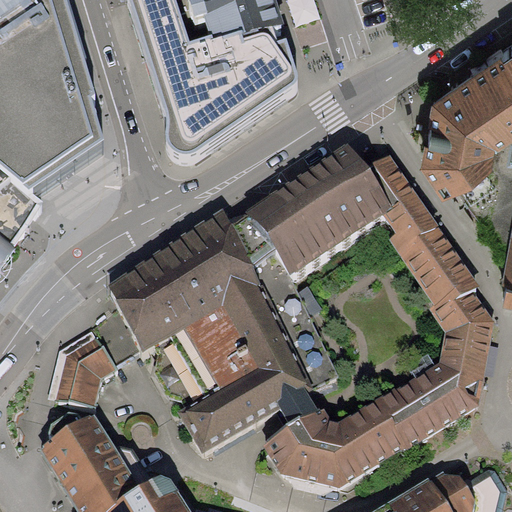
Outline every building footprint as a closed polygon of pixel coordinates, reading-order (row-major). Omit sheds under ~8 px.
[(45,214),(35,203),(104,155),(93,115),(97,110),(63,0),(0,0),(0,270),(11,257),(45,214)] [(150,0),(130,7),(128,8),(167,129),(167,145),(166,151),(167,155),(169,160),(174,165),(181,168),(187,169),(194,169),(293,101),(296,98),(298,95),(298,92),(298,89),(297,84),(289,61),(287,53),(277,57),(272,40),(213,61),(211,53),(184,63),(163,0),(150,0)] [(213,61),(272,40),(283,36),(270,0),(186,0),(182,2),(195,38),(204,35),(211,53),(213,61)] [(511,44),(484,64),(436,97),(431,138),(430,149),(429,154),(449,185),(451,183),(454,181),(494,154),(495,136),(511,124),(511,44)] [(511,124),(495,136),(494,154),(454,181),(511,263),(504,291),(509,292),(511,292),(511,124)] [(204,458),(279,413),(292,431),(317,415),(307,398),(337,380),(293,289),(292,290),(290,286),(293,284),(294,285),(387,222),(361,185),(365,182),(347,158),(321,176),(249,224),(247,221),(231,232),(224,219),(191,241),(131,281),(111,295),(124,323),(142,361),(156,352),(161,360),(156,377),(170,402),(182,405),(190,417),(182,422),(204,458)] [(478,388),(491,332),(470,302),(477,297),(387,165),(372,175),(373,176),(365,182),(361,185),(387,222),(400,242),(396,244),(404,257),(402,258),(438,311),(434,313),(451,339),(445,368),(446,371),(464,397),(478,388)] [(97,341),(118,374),(142,361),(124,323),(116,329),(111,321),(100,330),(104,336),(97,341)] [(55,406),(96,415),(102,385),(119,376),(118,374),(97,341),(66,360),(55,406)] [(397,399),(341,435),(329,432),(320,417),(266,450),(285,479),(341,489),(404,452),(405,453),(474,410),(478,388),(464,397),(446,371),(399,402),(397,399)] [(43,455),(67,494),(115,465),(91,425),(82,430),(78,423),(69,421),(58,429),(55,428),(50,431),(48,442),(52,449),(43,455)] [(67,494),(78,511),(124,511),(140,503),(115,465),(67,494)] [(410,505),(414,511),(504,511),(510,495),(497,474),(490,471),(471,484),(469,480),(461,486),(456,479),(429,496),(427,493),(410,505)] [(124,511),(174,511),(171,506),(178,502),(171,492),(160,489),(140,503),(124,511)]
